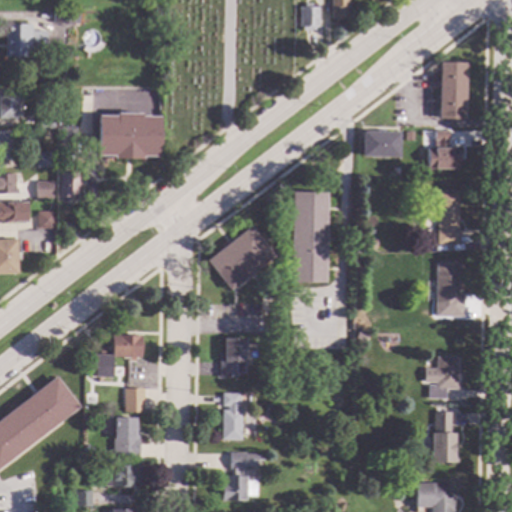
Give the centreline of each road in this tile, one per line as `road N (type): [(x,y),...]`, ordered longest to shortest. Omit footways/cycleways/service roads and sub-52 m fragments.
road 1 (residential): [(504,0),(496,511)]
road 2 (secondary): [(179,233),(485,0)]
road 3 (secondary): [(422,0),(161,198)]
road 4 (residential): [(179,233),(174,511)]
road 5 (secondary): [(0,371),(179,233)]
road 6 (secondary): [(161,198),(0,326)]
